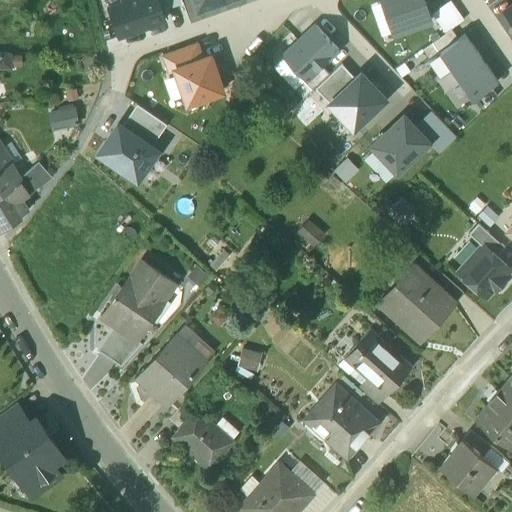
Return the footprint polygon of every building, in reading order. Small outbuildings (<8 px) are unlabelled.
[(120,37),(165,21),(157,0),(123,0),(124,3),(110,8),(120,37)] [(193,0),(197,10),(226,0),(193,0)] [(424,0),(382,0),(393,33),(432,20),(424,0)] [(339,50),(317,26),(283,58),(306,81),(320,67),(339,50)] [(422,50),(429,60),(445,49),(458,39),(451,30),(422,50)] [(451,68),(473,100),(498,82),(464,35),(458,39),(445,49),(429,60),(440,76),(451,68)] [(175,69),(202,59),(197,44),(164,56),(169,71),(175,69)] [(202,59),(175,69),(188,104),(222,92),(210,57),(202,59)] [(316,91),(330,105),(356,80),(342,65),(330,77),(316,91)] [(320,67),(306,81),(315,91),(316,91),(330,77),(320,67)] [(354,130),(385,100),(361,75),(356,80),(330,105),(354,130)] [(491,87),(473,100),(481,110),(498,97),(491,87)] [(122,126),(150,146),(165,124),(137,104),(122,126)] [(47,113),(51,131),(72,126),(68,108),(47,113)] [(429,143),(403,116),(372,146),(398,173),(429,143)] [(150,146),(122,126),(120,124),(99,153),(138,181),(158,151),(150,146)] [(19,178),(0,148),(0,232),(21,218),(19,215),(13,206),(22,200),(29,196),(28,195),(19,178)] [(38,162),(26,172),(39,186),(40,188),(51,177),(38,162)] [(26,172),(19,178),(28,195),(39,186),(26,172)] [(13,206),(19,215),(28,209),(22,200),(13,206)] [(323,234),(308,221),(298,232),(313,245),(323,234)] [(505,248),(478,224),(469,234),(482,247),(484,245),(497,257),(505,248)] [(482,247),(459,273),(486,297),(493,289),(496,291),(506,280),(503,278),(511,270),(497,257),(484,245),(482,247)] [(172,281),(142,259),(101,317),(114,326),(137,341),(152,319),(148,316),(172,281)] [(435,285),(413,265),(396,284),(401,288),(384,308),(420,340),(454,302),(435,285)] [(462,293),(442,276),(435,285),(454,302),(462,293)] [(137,341),(114,326),(97,351),(121,367),(142,344),(137,341)] [(411,365),(370,328),(344,357),(366,378),(367,378),(385,395),(411,365)] [(205,362),(175,336),(138,378),(167,404),(205,362)] [(245,345),(241,362),(260,366),(263,349),(245,345)] [(385,395),(367,378),(366,378),(358,387),(377,404),(385,395)] [(497,392),(496,390),(487,400),(489,402),(475,418),(510,448),(511,446),(511,382),(508,379),(497,392)] [(378,422),(336,384),(321,401),(327,406),(314,421),(327,432),(324,436),(346,457),(378,422)] [(197,411),(186,401),(169,420),(180,430),(197,411)] [(16,404),(0,416),(0,443),(29,422),(16,404)] [(180,430),(174,437),(207,467),(231,440),(197,411),(180,430)] [(46,441),(32,421),(0,443),(0,445),(9,458),(6,460),(18,476),(27,469),(41,488),(60,474),(52,463),(63,455),(50,438),(46,441)] [(490,446),(471,430),(463,440),(482,456),(490,446)] [(463,440),(463,439),(440,467),(472,494),(495,466),(482,456),(463,440)] [(242,511),(298,511),(316,492),(315,491),(291,470),(278,459),(236,506),(242,511)] [(299,461),(291,470),(315,491),(323,482),(299,461)] [(500,471),(508,478),(511,473),(511,464),(509,462),(500,471)]
